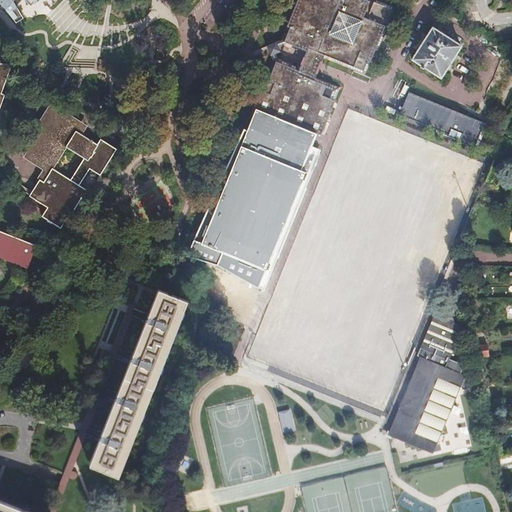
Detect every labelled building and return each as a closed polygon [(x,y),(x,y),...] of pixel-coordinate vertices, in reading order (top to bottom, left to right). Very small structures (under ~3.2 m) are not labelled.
[(20,0),(0,0),(0,1),(4,6),(15,22),(22,16),(16,4),(20,0)] [(270,44),(266,46),(273,63),(237,152),(202,244),(270,270),(308,172),(302,169),(311,148),(317,132),(323,135),(342,87),(316,77),(320,67),(324,57),(366,74),(376,50),(379,52),(397,6),(380,0),(298,0),(284,40),(274,43),(270,44)] [(415,69),(444,87),(464,55),(435,37),(415,69)] [(511,56),(510,55),(489,107),(506,113),(511,97),(511,56)] [(172,61),(159,77),(172,88),(185,73),(172,61)] [(397,82),(383,111),(489,155),(500,130),(397,82)] [(80,131),(84,123),(63,110),(52,129),(47,126),(29,155),(55,171),(48,183),(43,179),(33,196),(51,207),(46,216),(66,227),(76,211),(80,213),(86,203),(88,204),(93,196),(85,192),(96,173),(106,179),(123,150),(101,138),(99,142),(80,131)] [(202,244),(237,152),(236,152),(190,256),(221,265),(267,290),(322,152),(311,148),(302,169),(308,172),(270,270),(202,244)] [(0,254),(27,265),(35,244),(0,230),(0,254)] [(196,290),(208,295),(218,274),(206,268),(196,290)] [(101,438),(91,463),(120,474),(188,298),(159,287),(149,312),(144,310),(142,317),(147,319),(134,352),(129,350),(126,358),(131,360),(119,391),(114,389),(111,398),(115,399),(103,430),(99,429),(96,436),(101,438)] [(445,316),(443,320),(455,325),(456,321),(451,319),(445,316)] [(432,453),(433,453),(465,376),(446,369),(463,328),(455,325),(443,320),(435,317),(421,350),(432,355),(429,361),(424,359),(421,358),(389,436),(432,453)] [(477,333),(470,334),(474,349),(480,348),(477,333)] [(480,348),(474,349),(476,359),(490,357),(488,346),(480,348)] [(489,387),(483,388),(488,411),(494,409),(489,387)] [(278,411),(281,432),(293,430),(290,409),(278,411)] [(511,455),(501,458),(503,467),(511,464),(511,455)] [(486,511),(484,498),(453,503),(454,511),(486,511)] [(31,511),(0,500),(0,511),(31,511)]
